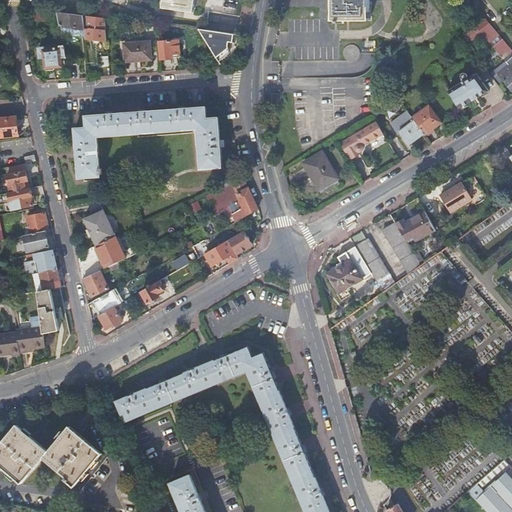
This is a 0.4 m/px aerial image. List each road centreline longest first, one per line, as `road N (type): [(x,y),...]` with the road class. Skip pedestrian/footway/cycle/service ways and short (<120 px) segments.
road 1 (residential): [(88,364),(30,96),(246,81)]
road 2 (tertiary): [(284,249),(371,511)]
road 3 (secondary): [(511,116),(284,249)]
road 4 (tertiary): [(88,364),(284,249)]
road 5 (secondary): [(284,249),(243,101)]
